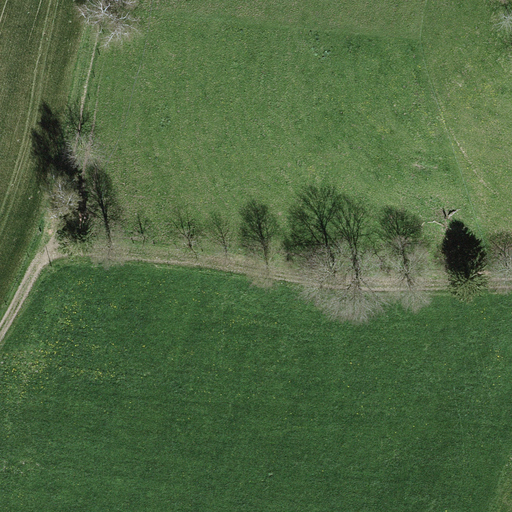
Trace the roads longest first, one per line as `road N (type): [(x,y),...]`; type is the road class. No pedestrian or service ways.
road 1 (track): [(44,253),(335,280),(511,284)]
road 2 (track): [(105,0),(44,253),(0,336)]
